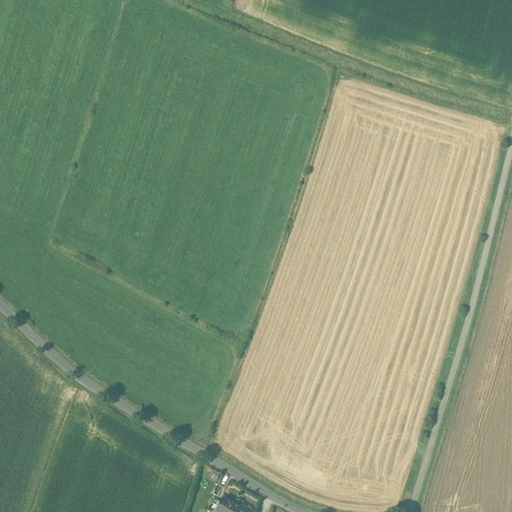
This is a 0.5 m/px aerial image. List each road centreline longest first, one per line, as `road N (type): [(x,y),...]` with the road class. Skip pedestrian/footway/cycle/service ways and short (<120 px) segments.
road 1 (track): [(511,142),(411,511)]
road 2 (unclassified): [(300,511),(72,373),(0,308)]
